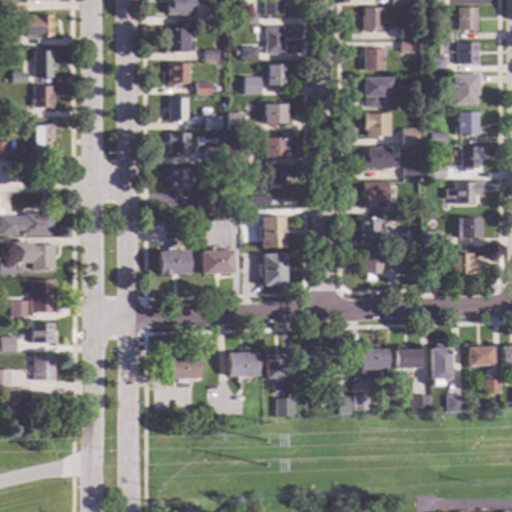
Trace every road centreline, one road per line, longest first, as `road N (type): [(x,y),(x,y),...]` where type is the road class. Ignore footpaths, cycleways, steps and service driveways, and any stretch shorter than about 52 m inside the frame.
road 1 (tertiary): [(130,511),(126,0)]
road 2 (tertiary): [(88,0),(88,465)]
road 3 (residential): [(511,305),(88,317)]
road 4 (residential): [(323,312),(320,0)]
road 5 (residential): [(129,183),(0,185)]
